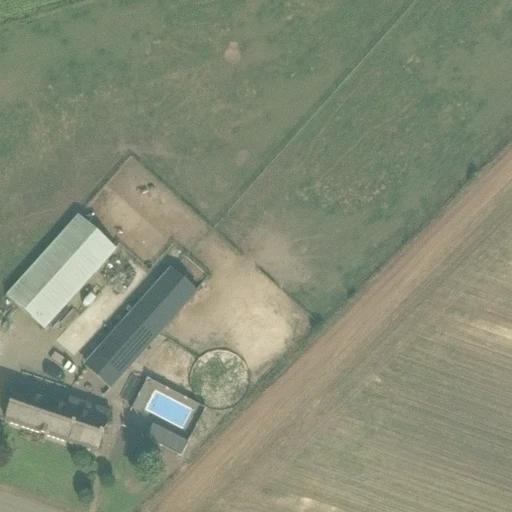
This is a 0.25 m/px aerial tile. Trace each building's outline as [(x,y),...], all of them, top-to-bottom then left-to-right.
[(77,218),(5,298),(44,332),(115,252),(77,218)] [(83,369),(109,391),(195,295),(170,272),(83,369)] [(71,326),(57,342),(74,357),(88,342),(71,326)] [(11,405),(5,424),(96,455),(107,422),(94,418),(98,409),(82,403),(80,410),(68,406),(17,389),(11,405)] [(186,445),(174,438),(168,451),(180,457),(186,445)]
